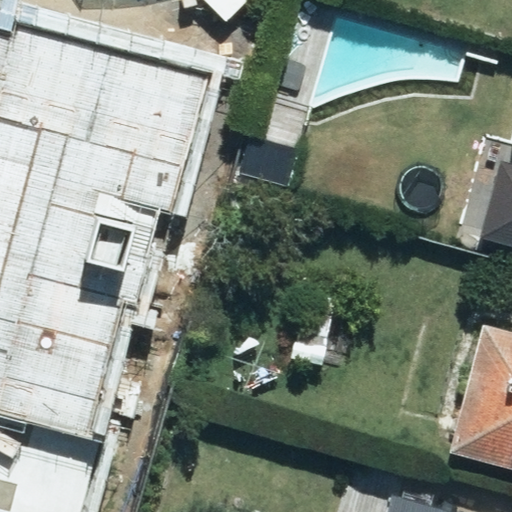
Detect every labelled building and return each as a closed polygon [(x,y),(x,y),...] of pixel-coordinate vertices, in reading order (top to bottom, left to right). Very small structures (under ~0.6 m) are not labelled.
[(0,511),(93,511),(115,435),(103,431),(135,317),(149,321),(216,78),(26,26),(22,41),(0,35),(0,511)] [(511,153),(507,152),(487,226),(511,232),(511,153)] [(343,292),(310,283),(291,351),(325,360),(343,292)] [(511,327),(485,321),(453,444),(511,459),(511,327)] [(508,511),(479,504),(476,511),(471,511),(400,490),(393,511),(508,511)]
